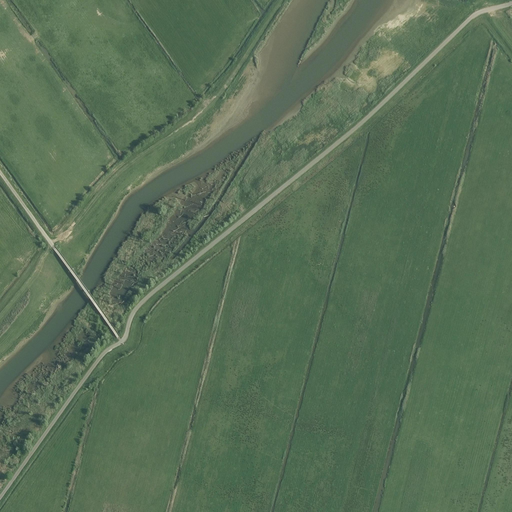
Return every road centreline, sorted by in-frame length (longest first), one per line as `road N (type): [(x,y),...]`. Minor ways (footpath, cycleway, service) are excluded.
road 1 (unclassified): [(511,4),(477,12),(451,30),(366,119),(141,302),(122,342)]
road 2 (track): [(281,0),(210,107),(118,173),(52,245)]
road 3 (unclassified): [(0,500),(102,355),(122,342)]
